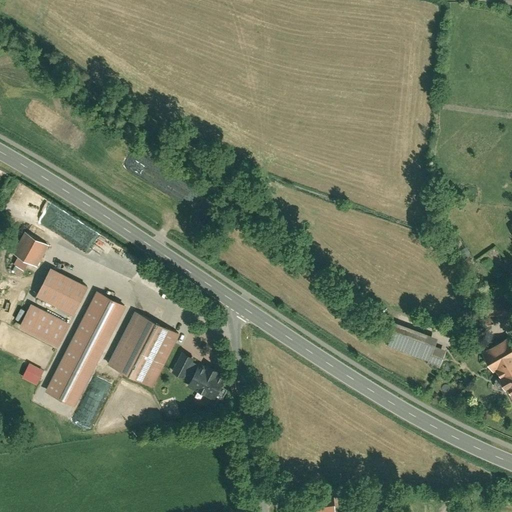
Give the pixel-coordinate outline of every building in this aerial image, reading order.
[(11,253),(35,266),(47,244),(38,240),(42,231),(29,224),(24,233),(22,231),(11,253)] [(107,247),(106,250),(101,249),(100,255),(119,256),(120,248),(107,247)] [(51,269),(37,297),(73,315),(87,287),(51,269)] [(480,290),(479,316),(511,317),(511,292),(480,290)] [(125,306),(97,292),(46,390),(74,404),(125,306)] [(69,325),(31,306),(19,328),(57,348),(69,325)] [(151,388),(178,333),(132,310),(105,365),(151,388)] [(390,348),(438,367),(445,349),(433,345),(436,337),(400,323),(390,348)] [(511,341),(508,335),(481,351),(511,403),(511,341)] [(193,358),(182,353),(172,372),(183,378),(184,376),(191,361),(193,358)] [(206,368),(191,361),(184,376),(191,379),(188,387),(213,399),(224,377),(218,374),(219,372),(207,366),(206,368)] [(37,384),(43,369),(28,362),(21,377),(37,384)] [(334,511),(333,501),(313,503),(313,511),(334,511)]
